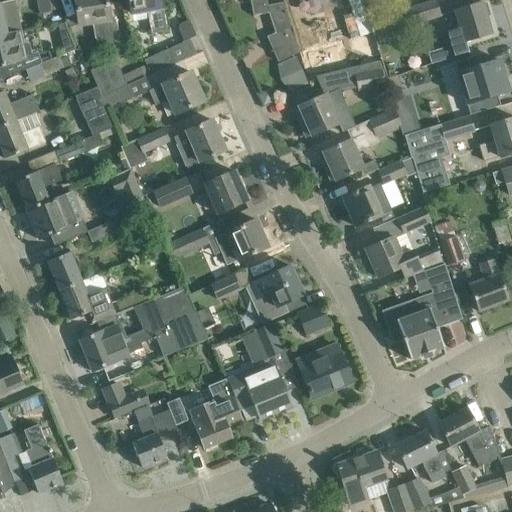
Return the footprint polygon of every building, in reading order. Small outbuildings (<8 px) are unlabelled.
[(35,0),(39,14),(51,11),(48,0),(35,0)] [(109,20),(105,0),(74,0),(78,25),(93,23),(97,46),(113,43),(109,20)] [(127,0),(130,13),(146,10),(150,34),(166,31),(160,0),(127,0)] [(277,62),(298,53),(294,42),(288,28),(290,27),(282,3),(266,6),(265,0),(249,0),(252,16),(271,11),(280,31),(266,37),(277,62)] [(362,0),(368,20),(384,15),(379,0),(362,0)] [(434,1),(367,21),(372,36),(439,16),(434,1)] [(490,33),(485,18),(489,16),(485,2),(481,4),(481,3),(454,11),(459,27),(442,32),(446,47),(430,52),(433,63),(449,58),(451,57),(469,52),(465,41),(490,33)] [(0,74),(1,79),(26,69),(41,63),(36,53),(30,55),(27,44),(21,45),(18,31),(6,34),(0,35),(0,74)] [(71,40),(62,44),(66,52),(75,49),(71,40)] [(340,41),(301,49),(306,76),(346,69),(340,41)] [(167,49),(144,60),(150,75),(174,64),(167,49)] [(483,53),(453,62),(469,114),(499,105),(496,94),(508,91),(498,60),(486,63),(483,53)] [(41,63),(26,69),(31,80),(63,67),(58,56),(41,63)] [(295,58),(279,66),(289,89),(306,82),(295,58)] [(88,72),(96,88),(100,97),(126,85),(118,67),(107,63),(88,72)] [(72,68),(64,72),(68,80),(76,77),(72,68)] [(379,69),(355,74),(359,90),(382,84),(379,69)] [(190,72),(148,90),(154,106),(167,100),(173,115),(203,102),(190,72)] [(403,97),(397,75),(385,77),(390,100),(403,97)] [(126,85),(100,97),(106,110),(132,99),(126,85)] [(106,110),(100,97),(96,88),(74,97),(91,136),(113,127),(106,110)] [(310,135),(310,136),(338,124),(330,108),(344,102),(338,89),(297,107),(303,119),(299,121),(306,137),(310,135)] [(263,106),(274,101),(269,90),(258,95),(263,106)] [(0,126),(15,121),(38,110),(32,94),(8,104),(3,91),(0,92),(0,126)] [(391,107),(388,98),(382,100),(380,105),(382,111),(391,107)] [(400,126),(392,109),(369,120),(376,136),(400,126)] [(414,133),(404,136),(410,157),(411,159),(443,149),(440,141),(474,131),(469,116),(450,122),(451,123),(440,126),(440,125),(435,127),(414,133)] [(500,157),(511,152),(511,118),(489,125),(493,141),(478,146),(482,161),(499,156),(500,157)] [(211,120),(184,131),(184,132),(172,137),(185,168),(224,151),(211,120)] [(20,132),(15,121),(0,126),(0,148),(4,159),(45,142),(38,124),(20,132)] [(168,141),(162,129),(120,147),(129,169),(131,168),(147,161),(143,152),(168,141)] [(103,144),(99,134),(91,137),(95,147),(103,144)] [(369,148),(363,134),(322,152),(328,165),(324,167),(330,181),(334,179),(335,181),(356,171),(359,178),(366,175),(356,153),(369,148)] [(55,152),(59,162),(78,154),(74,144),(55,152)] [(445,156),(443,149),(411,159),(415,173),(421,192),(444,185),(436,159),(445,156)] [(410,157),(400,162),(378,171),(383,184),(405,175),(405,177),(415,173),(411,159),(410,157)] [(13,181),(25,210),(48,201),(42,187),(61,180),(55,164),(13,181)] [(511,166),(491,173),(495,187),(511,181),(511,166)] [(130,171),(115,177),(121,192),(130,214),(145,208),(130,171)] [(233,171),(203,184),(215,213),(246,200),(233,171)] [(185,177),(152,191),(158,207),(192,192),(185,177)] [(355,227),(379,216),(391,211),(379,184),(368,188),(367,186),(342,197),(355,227)] [(70,192),(48,201),(25,210),(37,239),(49,235),(53,246),(86,232),(70,192)] [(429,221),(422,206),(396,218),(403,233),(429,221)] [(378,242),(364,249),(365,249),(360,251),(368,269),(372,267),(377,278),(399,268),(404,277),(421,270),(413,251),(401,256),(393,238),(403,233),(396,218),(396,217),(371,228),(378,242)] [(224,233),(214,238),(226,265),(236,261),(267,247),(255,219),(224,233)] [(499,249),(511,244),(504,220),(492,223),(499,249)] [(105,224),(87,232),(91,243),(110,235),(105,224)] [(208,243),(202,229),(167,245),(173,259),(208,243)] [(454,237),(439,242),(447,266),(462,260),(454,237)] [(58,291),(81,281),(69,252),(46,261),(58,291)] [(484,279),(467,286),(477,311),(508,300),(492,259),(479,264),(484,279)] [(442,347),(435,328),(461,319),(444,264),(423,271),(433,297),(416,303),(420,312),(403,318),(402,314),(384,320),(392,343),(402,339),(409,359),(421,354),(422,357),(431,354),(430,351),(442,347)] [(289,266),(249,284),(267,322),(287,313),(283,304),(303,295),(289,266)] [(92,323),(96,321),(114,314),(98,274),(81,281),(58,291),(70,320),(87,313),(92,323)] [(233,275),(209,285),(217,302),(240,292),(239,290),(239,289),(233,275)] [(183,283),(139,305),(120,313),(114,314),(96,321),(100,332),(79,340),(91,371),(114,362),(113,362),(127,356),(127,354),(134,351),(132,346),(148,341),(151,344),(147,347),(154,355),(157,352),(162,357),(208,338),(195,310),(186,292),(183,283)] [(115,301),(120,313),(139,305),(134,294),(115,301)] [(327,326),(318,305),(300,313),(308,333),(327,326)] [(290,407),(280,383),(292,378),(281,350),(269,325),(254,331),(255,332),(243,337),(256,370),(227,382),(239,410),(253,404),(260,419),(290,407)] [(297,360),(312,397),(350,382),(334,345),(297,360)] [(0,393),(22,385),(9,355),(0,358),(0,393)] [(203,449),(206,448),(209,450),(216,447),(217,443),(230,438),(225,426),(240,421),(223,380),(207,386),(213,401),(189,411),(192,417),(191,418),(203,449)] [(135,394),(133,390),(121,394),(117,384),(102,390),(113,418),(140,407),(135,394)] [(178,398),(165,403),(168,410),(174,425),(187,420),(178,398)] [(479,466),(499,456),(488,426),(478,431),(466,408),(437,423),(449,446),(464,438),(479,466)] [(143,438),(131,443),(141,468),(166,458),(158,437),(168,433),(176,430),(174,425),(168,410),(160,413),(137,423),(143,438)] [(38,426),(24,432),(31,448),(30,449),(36,465),(27,469),(37,493),(62,483),(49,452),(51,451),(49,452),(46,444),(46,445),(38,426)] [(397,440),(396,444),(395,445),(407,469),(421,461),(432,483),(445,476),(444,472),(450,469),(441,451),(435,454),(423,431),(409,438),(405,436),(397,440)] [(0,438),(0,448),(5,460),(18,454),(10,434),(0,438)] [(0,498),(4,497),(1,487),(14,482),(5,460),(0,448),(0,498)] [(367,500),(362,487),(385,479),(375,452),(336,465),(350,506),(367,500)] [(511,457),(501,460),(508,485),(511,484),(511,457)] [(459,487),(455,489),(458,499),(479,493),(465,466),(452,473),(459,487)] [(417,478),(405,485),(417,509),(421,508),(430,503),(417,478)] [(391,511),(408,511),(417,509),(405,485),(404,485),(387,490),(391,511)] [(444,494),(448,503),(458,499),(455,489),(444,494)]
